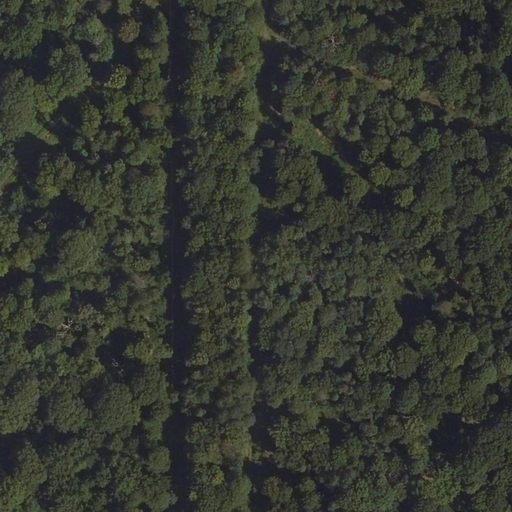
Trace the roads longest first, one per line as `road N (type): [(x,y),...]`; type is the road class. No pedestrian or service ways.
road 1 (track): [(275,0),(261,511)]
road 2 (track): [(511,136),(271,44)]
